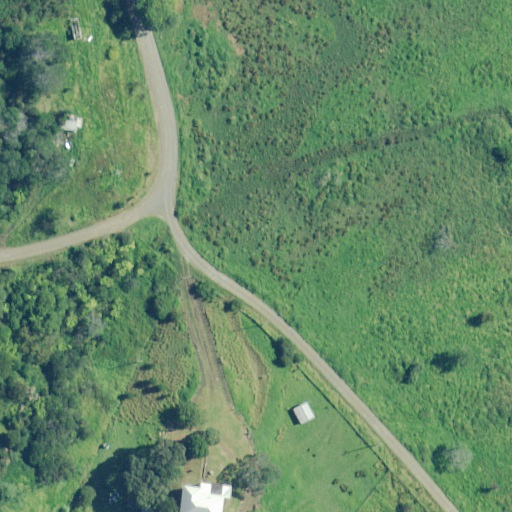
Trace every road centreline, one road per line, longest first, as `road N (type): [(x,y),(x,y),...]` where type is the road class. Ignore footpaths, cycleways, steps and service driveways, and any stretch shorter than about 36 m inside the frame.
road 1 (residential): [(130,0),(160,103),(165,198),(186,250),(296,338),(451,511)]
road 2 (unknown): [(165,172),(117,205),(0,237)]
